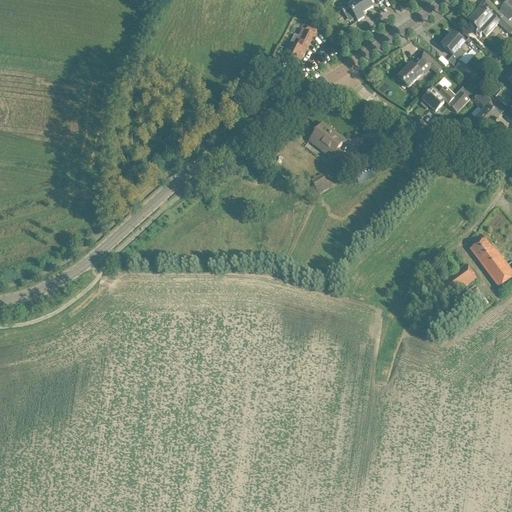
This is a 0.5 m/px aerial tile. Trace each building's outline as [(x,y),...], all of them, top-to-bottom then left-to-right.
[(357,0),(358,1),(349,7),(345,2),(339,6),(348,19),(354,15),(358,22),(364,18),(362,15),(373,8),(367,0),(357,0)] [(499,12),(509,21),(511,19),(511,6),(507,2),(499,12)] [(469,22),(476,29),(487,39),(488,39),(500,26),(510,36),(511,33),(511,25),(503,17),(498,23),(482,8),(469,22)] [(295,34),(283,58),(299,66),(314,35),(317,30),(308,26),(305,31),(302,29),(299,36),(295,34)] [(464,44),(461,41),(453,34),(442,46),(459,62),(466,54),(468,56),(472,51),(464,44)] [(420,58),(399,79),(408,88),(421,75),(429,67),(438,77),(442,72),(429,58),(424,62),(420,58)] [(455,69),(472,85),(478,79),(461,63),(455,69)] [(439,85),(433,91),(424,101),(424,102),(421,104),(427,110),(430,107),(436,113),(445,102),(458,114),(469,102),(460,93),(454,99),(439,85)] [(463,89),(460,93),(469,102),(471,100),(472,98),(463,89)] [(497,89),(491,95),(505,108),(511,101),(497,89)] [(484,112),(476,120),(487,131),(499,118),(489,109),(494,104),(479,90),(472,98),(471,100),(484,112)] [(331,160),(340,167),(347,157),(337,150),(342,144),(332,136),(333,134),(322,125),(311,140),(333,157),(331,160)] [(312,181),(316,188),(319,194),(330,188),(322,175),(312,181)] [(470,250),(476,258),(499,288),(511,278),(511,272),(499,256),(494,248),(492,249),(485,240),(470,250)] [(436,288),(442,296),(446,302),(458,292),(469,309),(474,305),(463,289),(476,279),(466,265),(436,288)] [(478,288),(477,288),(476,286),(466,292),(474,305),(484,298),(478,288)] [(416,306),(429,323),(440,316),(426,298),(416,306)] [(446,325),(449,330),(464,318),(462,315),(464,313),(461,308),(458,310),(449,317),(452,320),(446,325)]
